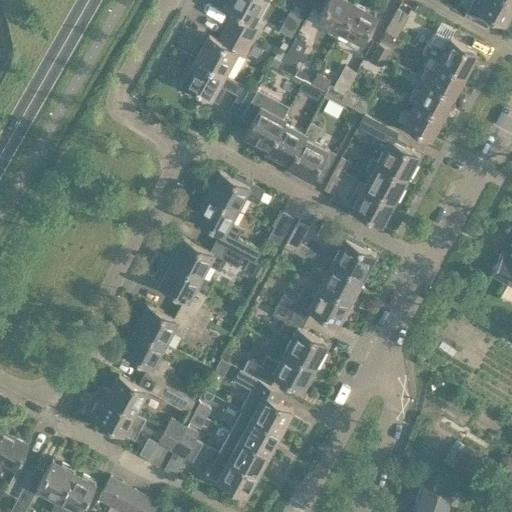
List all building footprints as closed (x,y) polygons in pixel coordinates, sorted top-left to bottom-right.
[(228,27),(252,40),(260,25),(253,21),(264,0),(228,0),(225,6),(236,12),(228,27)] [(294,0),(288,11),(288,12),(300,19),(310,0),(294,0)] [(327,31),(336,35),(336,36),(340,29),(354,3),(348,0),(328,0),(319,17),(331,24),(327,31)] [(511,0),(472,0),(470,4),(477,8),(472,19),(487,27),(493,15),(504,21),(511,5),(511,0)] [(354,3),(340,29),(352,35),(348,42),(358,47),(375,15),(354,3)] [(396,8),(385,30),(384,31),(393,36),(396,37),(408,15),(396,8)] [(426,40),(421,49),(431,55),(465,72),(476,52),(450,37),(454,31),(440,23),(430,42),(426,40)] [(196,58),(223,73),(236,50),(244,54),(252,40),(228,27),(220,41),(209,35),(196,58)] [(393,36),(384,31),(381,38),(389,43),(393,36)] [(256,55),(261,45),(254,41),(248,51),(256,55)] [(303,47),(293,42),(280,68),(293,75),(297,68),(294,66),(303,47)] [(374,51),(384,57),(388,49),(378,43),(374,51)] [(384,57),(374,51),(370,59),(380,64),(384,57)] [(431,55),(420,76),(427,80),(453,93),(465,72),(431,55)] [(188,64),(177,84),(192,92),(194,88),(216,100),(224,86),(235,91),(240,82),(223,73),(196,58),(192,66),(188,64)] [(347,88),(356,71),(344,66),(333,86),(329,85),(325,92),(340,100),(347,88)] [(315,79),(312,85),(325,92),(329,85),(330,82),(317,75),(315,79)] [(408,96),(416,100),(442,114),(453,93),(427,80),(421,91),(413,87),(408,96)] [(321,91),(303,81),(298,90),(316,100),(321,91)] [(242,84),(228,112),(240,119),(241,118),(254,93),(256,90),(242,84)] [(254,93),(241,118),(250,122),(243,136),(265,148),(266,148),(266,149),(284,116),(283,115),(284,113),(288,105),(257,88),(256,90),(254,93)] [(347,88),(340,100),(363,112),(369,101),(347,88)] [(430,136),(442,114),(416,100),(410,112),(403,108),(397,118),(430,136)] [(383,149),(377,160),(377,161),(408,178),(421,154),(393,139),(397,131),(364,112),(358,123),(375,133),(371,142),(383,149)] [(265,148),(263,151),(265,151),(286,163),(287,164),(305,131),(304,131),(292,124),(295,119),(285,114),(284,113),(283,115),(284,116),(266,149),(266,148),(265,148)] [(286,163),(285,166),(286,166),(309,179),(310,177),(320,182),(335,153),(326,148),(326,147),(314,141),(317,135),(322,127),(310,121),(309,122),(306,129),(305,129),(304,131),(305,131),(287,164),(286,163)] [(341,156),(334,167),(344,173),(351,161),(341,156)] [(370,171),(365,182),(364,183),(395,200),(408,178),(377,161),(377,160),(371,157),(365,168),(370,171)] [(218,167),(205,192),(236,209),(244,195),(255,201),(262,189),(243,179),(241,180),(218,167)] [(334,167),(323,187),(333,193),(344,173),(334,167)] [(359,179),(359,180),(353,190),(359,194),(351,207),(382,224),(395,200),(364,183),(365,182),(359,179)] [(214,239),(242,255),(255,262),(261,251),(236,237),(242,226),(230,220),(236,209),(205,192),(192,214),(219,229),(214,239)] [(281,211),(272,228),(266,238),(278,244),(292,217),(281,211)] [(298,220),(284,247),(294,252),(299,242),(308,225),(298,220)] [(327,258),(363,277),(376,253),(353,241),(351,238),(334,228),(328,239),(339,245),(332,259),(328,256),(327,258)] [(181,235),(169,259),(196,273),(202,261),(219,270),(225,259),(237,266),(242,255),(214,239),(208,250),(181,235)] [(299,242),(294,252),(306,259),(311,249),(299,242)] [(502,251),(490,272),(511,283),(511,244),(507,254),(502,251)] [(325,271),(319,283),(351,300),(363,277),(327,258),(321,269),(325,271)] [(178,306),(207,322),(213,311),(200,304),(206,293),(190,285),(196,273),(169,259),(156,281),(183,296),(178,306)] [(277,303),(306,318),(311,309),(338,323),(351,300),(319,283),(313,295),(301,288),(295,299),(283,293),(277,303)] [(207,322),(178,306),(172,317),(145,303),(133,326),(159,340),(166,327),(184,337),(189,327),(201,333),(207,322)] [(306,318),(277,303),(272,313),(285,320),(279,331),(291,338),(284,350),(315,367),(328,343),(301,328),(306,318)] [(159,340),(133,326),(120,349),(147,364),(142,373),(152,378),(184,395),(189,385),(165,371),(170,361),(153,352),(159,340)] [(303,389),(315,367),(284,350),(278,361),(266,355),(260,365),(247,358),(241,369),(260,379),(268,384),(274,373),(303,389)] [(226,369),(229,362),(221,358),(217,364),(226,369)] [(234,364),(234,365),(228,376),(251,389),(254,390),(259,379),(260,379),(255,376),(241,369),(237,366),(234,364)] [(106,386),(102,394),(134,411),(146,389),(164,399),(165,400),(187,412),(193,401),(184,395),(152,378),(146,388),(119,373),(110,389),(106,386)] [(240,409),(250,414),(281,431),(292,410),(276,401),(282,391),(270,385),(259,379),(254,390),(251,389),(240,409)] [(128,422),(134,411),(102,394),(97,391),(86,412),(134,439),(140,428),(128,422)] [(200,402),(194,412),(205,419),(211,408),(200,402)] [(194,412),(189,422),(200,428),(205,419),(194,412)] [(238,437),(269,453),(281,431),(250,414),(238,437)] [(149,455),(147,460),(158,466),(160,461),(167,449),(170,450),(184,424),(182,423),(170,417),(164,428),(156,443),(149,455)] [(184,424),(170,450),(173,452),(184,458),(190,461),(201,443),(194,439),(199,432),(187,426),(184,424)] [(0,460),(14,468),(13,469),(16,470),(4,491),(17,498),(18,499),(32,473),(16,464),(27,443),(10,434),(9,435),(0,430),(0,460)] [(227,457),(258,474),(269,453),(238,437),(227,457)] [(173,452),(163,468),(174,474),(184,458),(173,452)] [(511,457),(506,454),(500,456),(497,462),(499,468),(505,471),(511,469),(511,466),(511,457)] [(53,457),(41,478),(32,473),(18,499),(17,498),(8,511),(23,511),(36,488),(58,500),(75,470),(53,457)] [(258,474),(227,457),(221,469),(209,463),(202,476),(221,486),(223,485),(245,497),(258,474)] [(95,481),(75,470),(58,500),(78,511),(95,481)] [(99,498),(111,504),(123,483),(111,476),(99,498)] [(420,485),(413,506),(429,511),(443,511),(450,495),(420,485)] [(124,511),(135,511),(145,495),(134,489),(122,511),(124,511)] [(145,495),(135,511),(149,511),(156,500),(145,495)]
